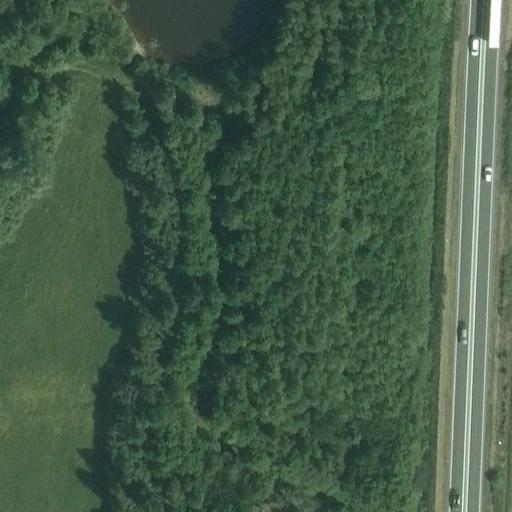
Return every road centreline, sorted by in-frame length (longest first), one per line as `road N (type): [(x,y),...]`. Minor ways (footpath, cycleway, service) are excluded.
road 1 (track): [(356,511),(333,493),(216,441),(195,412),(191,385),(218,230),(202,138),(178,109),(108,65),(82,61),(21,72)]
road 2 (trunk): [(463,511),(486,0)]
